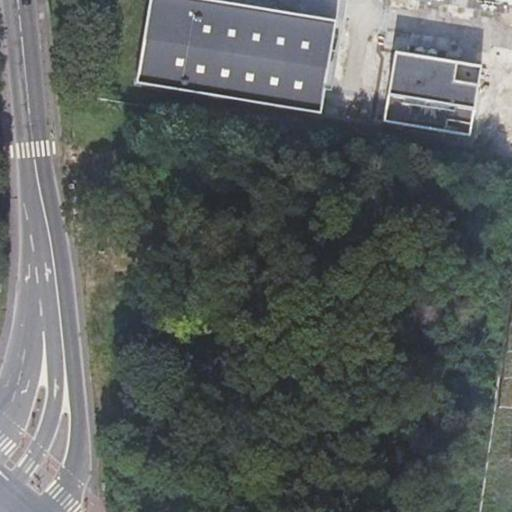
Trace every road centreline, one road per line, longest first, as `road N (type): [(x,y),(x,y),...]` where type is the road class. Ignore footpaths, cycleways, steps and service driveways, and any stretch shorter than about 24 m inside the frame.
road 1 (unclassified): [(45,511),(71,477),(78,441),(64,291),(36,174)]
road 2 (unclassified): [(42,235),(52,413),(36,453),(6,492)]
road 3 (unclassified): [(42,235),(27,357),(0,420)]
road 4 (unclassified): [(21,0),(36,174)]
